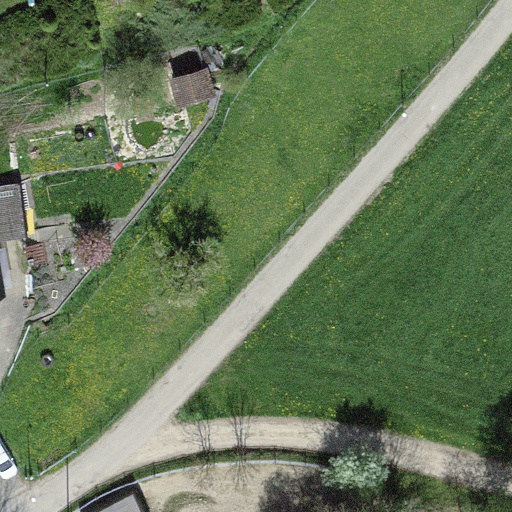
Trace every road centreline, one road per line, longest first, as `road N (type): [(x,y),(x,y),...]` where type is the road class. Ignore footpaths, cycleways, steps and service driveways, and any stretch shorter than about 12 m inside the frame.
road 1 (residential): [(20,511),(111,451),(366,177),(511,6)]
road 2 (track): [(111,451),(229,436),(365,444),(511,495)]
